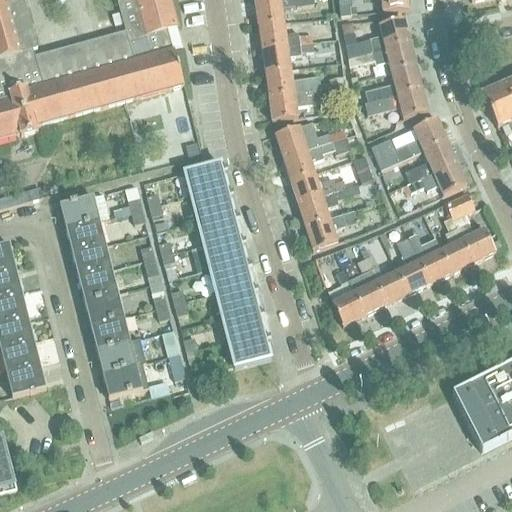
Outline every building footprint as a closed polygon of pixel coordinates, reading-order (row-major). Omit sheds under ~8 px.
[(0,0),(0,142),(19,137),(20,138),(37,134),(35,128),(182,89),(172,52),(171,52),(165,30),(175,27),(167,0),(114,0),(125,37),(35,62),(33,54),(37,53),(22,0),(0,0)] [(300,0),(256,7),(259,30),(285,26),(283,11),(297,9),(297,11),(315,9),(313,0),(300,0)] [(350,19),(348,0),(338,0),(340,20),(350,19)] [(408,0),(381,0),(383,17),(410,15),(408,0)] [(346,51),(348,63),(410,47),(404,24),(379,31),(382,42),(346,51)] [(259,30),(262,53),(289,49),(300,48),(313,46),(311,37),(299,39),(299,36),(287,38),(285,26),(259,30)] [(313,46),(300,48),(302,56),(314,54),(313,46)] [(388,68),(390,77),(416,71),(410,47),(348,63),(350,73),(376,66),(377,70),(388,68)] [(289,49),(262,53),(266,78),(292,74),(290,62),(302,60),(302,56),(300,48),(289,49)] [(368,100),(370,107),(422,94),(416,71),(390,77),(394,93),(368,100)] [(266,78),(269,101),(321,94),(319,80),(293,84),(292,74),(266,78)] [(511,104),(504,87),(482,97),(498,132),(508,127),(511,136),(511,104)] [(321,94),(269,101),(272,126),(299,122),(298,111),(337,105),(335,92),(321,94)] [(422,94),(370,107),(364,109),(367,121),(399,113),(402,127),(428,120),(422,94)] [(381,175),(423,156),(447,146),(437,123),(413,134),(419,147),(395,157),(389,144),(371,153),(381,175)] [(274,139),(282,162),(331,146),(328,136),(316,140),(312,126),(274,139)] [(282,162),(290,186),(315,177),(311,166),(323,162),(322,159),(334,155),(335,159),(351,154),(346,141),(331,146),(282,162)] [(405,177),(410,188),(457,167),(447,146),(423,156),(428,166),(405,177)] [(353,165),(360,187),(372,184),(365,161),(353,165)] [(457,167),(410,188),(413,194),(424,189),(426,193),(438,187),(443,198),(463,189),(466,188),(457,167)] [(219,168),(184,177),(191,203),(227,194),(222,172),(221,169),(221,168),(219,168)] [(290,186),(297,209),(347,192),(344,184),(332,188),(330,183),(318,187),(315,177),(290,186)] [(144,188),(151,213),(160,211),(154,185),(144,188)] [(297,209),(305,231),(330,223),(326,212),(338,208),(337,204),(359,197),(357,189),(347,192),(297,209)] [(0,202),(0,212),(42,202),(39,192),(0,202)] [(227,194),(191,203),(197,226),(233,217),(228,197),(227,194)] [(451,222),(473,269),(496,259),(496,258),(506,254),(501,243),(491,248),(484,235),(474,240),(465,221),(475,216),(468,199),(445,209),(451,222)] [(59,209),(65,233),(99,225),(93,200),(59,209)] [(128,205),(131,217),(141,214),(138,202),(128,205)] [(160,211),(151,213),(154,224),(163,222),(160,211)] [(141,214),(131,217),(134,229),(144,226),(141,214)] [(330,223),(305,231),(312,255),(337,246),(333,234),(357,226),(353,215),(330,223)] [(233,217),(197,226),(203,250),(239,241),(234,221),(233,218),(233,217)] [(440,255),(451,280),(473,269),(451,222),(443,226),(449,237),(445,239),(450,251),(440,255)] [(65,233),(71,258),(105,250),(99,225),(65,233)] [(402,230),(408,243),(430,290),(451,280),(440,255),(430,260),(425,250),(421,251),(409,227),(402,230)] [(239,241),(203,250),(206,261),(209,275),(246,265),(240,245),(240,242),(239,241)] [(136,242),(115,248),(118,260),(140,255),(136,242)] [(397,277),(408,300),(430,290),(408,243),(396,249),(407,272),(397,277)] [(158,249),(161,261),(173,258),(170,246),(158,249)] [(0,250),(0,275),(16,272),(10,247),(0,250)] [(356,247),(348,251),(354,262),(361,258),(356,247)] [(71,258),(77,282),(111,274),(105,250),(71,258)] [(140,253),(143,266),(155,263),(151,250),(140,253)] [(173,258),(161,261),(165,276),(177,273),(173,258)] [(364,264),(370,276),(378,272),(372,260),(364,264)] [(143,266),(149,289),(161,286),(155,263),(143,266)] [(364,264),(356,268),(361,280),(349,286),(354,297),(365,321),(386,310),(375,287),(370,276),(364,264)] [(246,265),(209,275),(215,299),(252,289),(246,266),(246,265)] [(0,275),(0,301),(22,296),(16,272),(0,275)] [(77,282),(83,306),(117,297),(111,274),(77,282)] [(335,279),(340,290),(328,296),(332,307),(332,308),(343,331),(365,321),(354,297),(349,286),(343,275),(335,279)] [(375,287),(386,310),(408,300),(397,277),(375,287)] [(161,286),(149,289),(152,299),(163,296),(161,286)] [(252,289),(215,299),(221,323),(258,314),(253,293),(252,290),(252,289)] [(170,297),(174,309),(185,306),(182,294),(170,297)] [(0,301),(0,327),(28,320),(22,296),(0,301)] [(83,306),(89,330),(123,321),(117,297),(83,306)] [(152,302),(155,313),(166,310),(164,299),(152,302)] [(185,306),(174,309),(177,321),(188,318),(185,306)] [(166,310),(155,313),(158,325),(169,322),(166,310)] [(258,314),(221,323),(228,348),(264,338),(259,317),(258,314)] [(0,327),(0,352),(34,344),(28,320),(0,327)] [(89,330),(96,354),(129,345),(123,321),(89,330)] [(162,338),(167,361),(179,358),(173,335),(162,338)] [(264,338),(228,348),(234,371),(234,373),(271,363),(265,341),(264,338)] [(183,345),(187,358),(197,356),(193,342),(183,345)] [(96,354),(102,378),(141,368),(145,367),(139,343),(129,345),(96,354)] [(0,352),(0,354),(6,377),(40,368),(34,344),(0,352)] [(197,356),(187,358),(190,370),(200,367),(197,356)] [(179,358),(167,361),(173,386),(185,383),(179,358)] [(40,368),(6,377),(12,402),(47,393),(40,368)] [(141,368),(102,378),(108,402),(148,392),(141,368)] [(511,370),(453,400),(481,456),(511,440),(511,370)] [(0,495),(11,492),(4,466),(10,465),(9,460),(3,461),(0,448),(0,495)]
